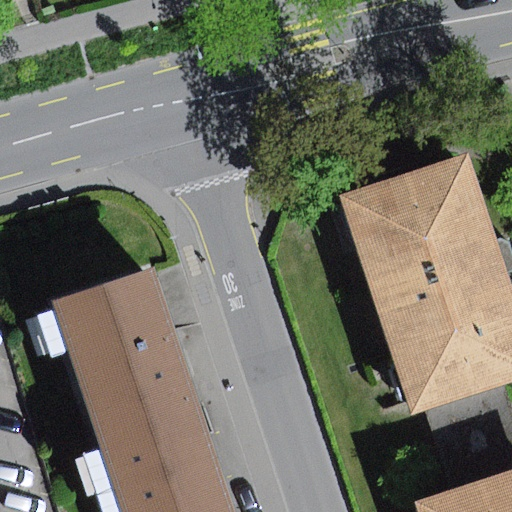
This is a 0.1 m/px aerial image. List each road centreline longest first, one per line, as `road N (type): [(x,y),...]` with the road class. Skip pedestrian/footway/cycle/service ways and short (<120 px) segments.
road 1 (residential): [(182,97),(313,511)]
road 2 (secondary): [(511,14),(182,97)]
road 3 (secondary): [(182,97),(0,144)]
